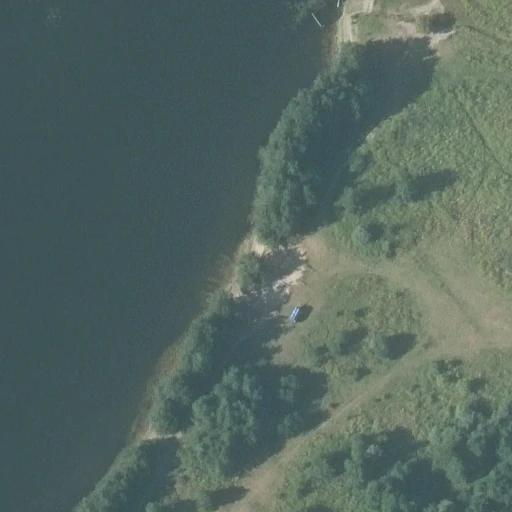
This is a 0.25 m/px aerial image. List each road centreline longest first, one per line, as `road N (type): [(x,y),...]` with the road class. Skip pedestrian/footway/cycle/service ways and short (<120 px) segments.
road 1 (track): [(511,343),(434,351),(398,369),(296,446),(242,511)]
road 2 (track): [(408,32),(453,52),(475,132),(511,178)]
road 3 (track): [(280,461),(153,511)]
